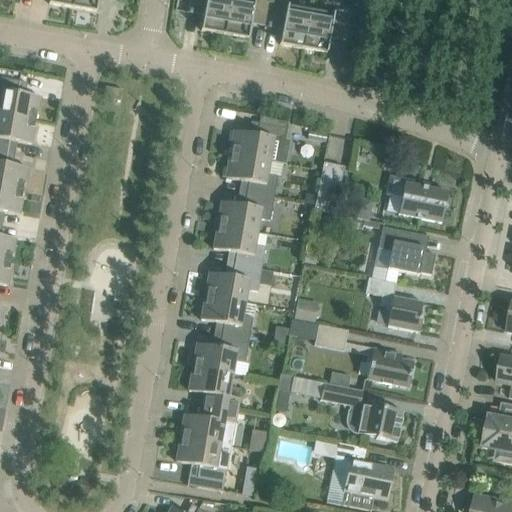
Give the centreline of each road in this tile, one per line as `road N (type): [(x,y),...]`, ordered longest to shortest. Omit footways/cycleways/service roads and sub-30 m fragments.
road 1 (residential): [(90,47),(18,463),(30,511)]
road 2 (residential): [(114,511),(129,482),(200,68)]
road 3 (residential): [(427,511),(499,151)]
road 4 (unclassified): [(499,151),(316,91),(200,68)]
